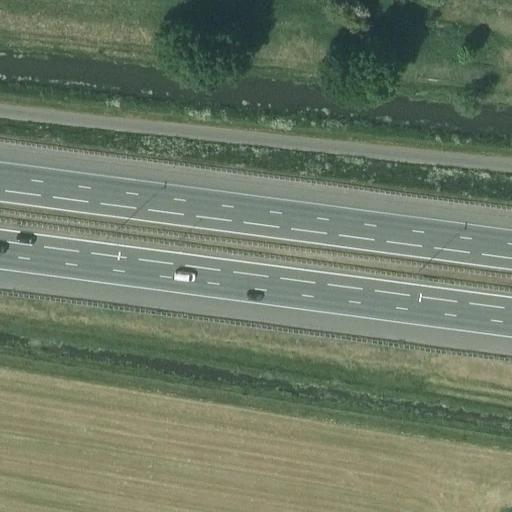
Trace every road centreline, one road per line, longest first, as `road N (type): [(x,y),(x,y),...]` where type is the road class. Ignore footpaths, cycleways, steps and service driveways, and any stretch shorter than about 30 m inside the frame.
road 1 (motorway): [(0,249),(511,318)]
road 2 (motorway): [(511,252),(0,183)]
road 3 (unclassified): [(511,167),(0,111)]
